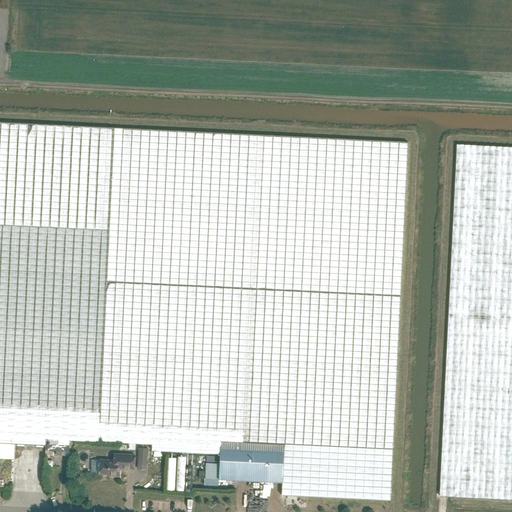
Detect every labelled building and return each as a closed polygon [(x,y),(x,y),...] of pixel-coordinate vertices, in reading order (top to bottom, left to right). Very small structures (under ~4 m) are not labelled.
[(152,445),(152,451),(220,454),(220,442),(284,445),(282,483),(282,496),(390,501),(408,142),(0,122),(0,443),(11,444),(11,438),(46,439),(152,445)] [(511,147),(456,145),(439,496),(511,499),(511,147)] [(11,438),(11,444),(0,443),(0,458),(14,459),(14,457),(15,444),(46,446),(46,439),(11,438)] [(206,463),(205,479),(282,483),(284,445),(220,442),(220,454),(219,464),(206,463)] [(147,448),(138,448),(137,459),(146,459),(147,448)] [(114,460),(100,460),(92,459),(91,474),(99,474),(107,475),(107,476),(119,477),(120,470),(134,470),(135,455),(114,454),(114,460)] [(185,456),(168,456),(168,489),(185,489),(185,456)]
